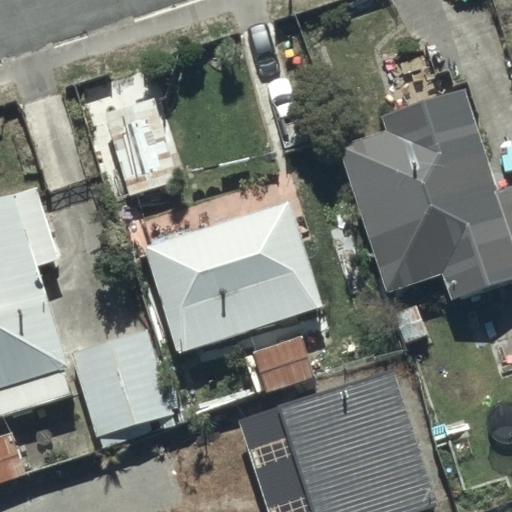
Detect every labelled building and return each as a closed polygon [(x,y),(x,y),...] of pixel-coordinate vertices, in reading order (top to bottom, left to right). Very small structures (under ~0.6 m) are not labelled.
[(387,133),(335,149),(381,294),(441,275),(450,305),(511,285),(511,192),(498,197),(463,87),(381,113),(387,133)] [(35,190),(0,199),(0,417),(63,400),(28,277),(57,269),(35,190)] [(289,208),(141,253),(174,359),(321,314),(289,208)] [(153,334),(70,358),(95,444),(178,420),(153,334)] [(395,371),(239,422),(269,511),(418,511),(439,505),(395,371)] [(6,433),(0,435),(0,483),(21,476),(6,433)]
